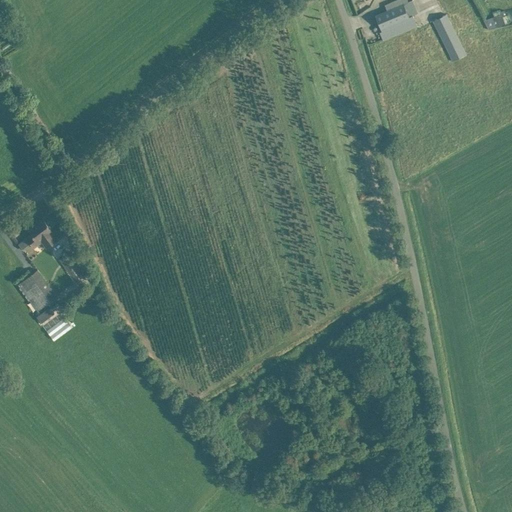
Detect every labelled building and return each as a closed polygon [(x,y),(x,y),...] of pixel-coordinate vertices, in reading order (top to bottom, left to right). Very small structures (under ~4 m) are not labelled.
[(387,11),(375,16),(381,31),(379,32),(383,40),(392,36),(395,35),(418,26),(413,14),(418,12),(412,0),(408,2),(407,0),(396,0),(394,1),(385,5),(387,11)] [(446,14),(432,21),(453,61),(466,54),(446,14)] [(491,18),(495,24),(501,20),(497,14),(491,18)] [(422,25),(433,55),(443,52),(432,21),(422,25)] [(511,23),(490,29),(494,43),(511,37),(511,23)] [(489,55),(477,55),(477,65),(489,65),(489,55)] [(34,247),(42,241),(47,247),(57,239),(51,231),(52,230),(44,220),(29,231),(32,235),(28,238),(34,247)] [(67,253),(59,259),(76,281),(84,275),(67,253)] [(19,284),(38,310),(57,295),(38,270),(19,284)] [(54,313),(50,306),(37,316),(42,322),(54,313)]
